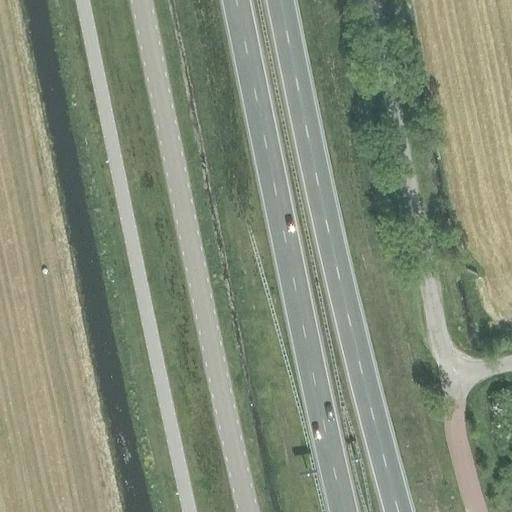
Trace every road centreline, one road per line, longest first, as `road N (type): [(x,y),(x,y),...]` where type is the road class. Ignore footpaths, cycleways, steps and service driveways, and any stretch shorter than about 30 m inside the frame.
road 1 (trunk): [(397,511),(278,0)]
road 2 (trunk): [(234,0),(343,511)]
road 3 (unclassified): [(140,0),(248,511)]
road 4 (unclassified): [(450,376),(371,0)]
road 5 (unclassified): [(474,511),(450,376)]
